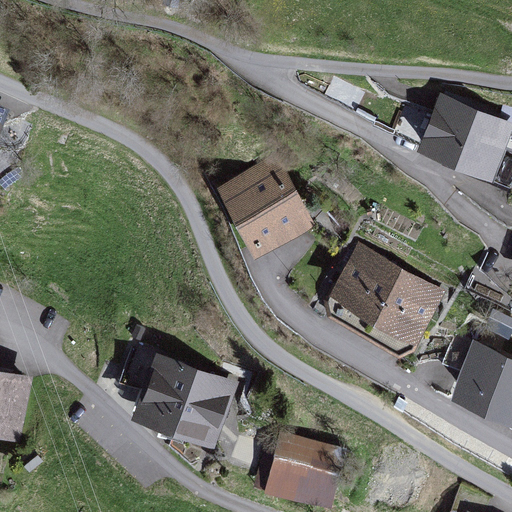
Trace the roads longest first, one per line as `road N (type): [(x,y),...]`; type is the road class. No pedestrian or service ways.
road 1 (tertiary): [(0,85),(147,148),(187,205),(235,318),(286,364),(511,501)]
road 2 (residential): [(511,217),(244,72)]
road 3 (residential): [(290,295),(318,337),(511,441)]
road 4 (residential): [(511,91),(244,72)]
road 5 (residential): [(244,72),(37,0)]
